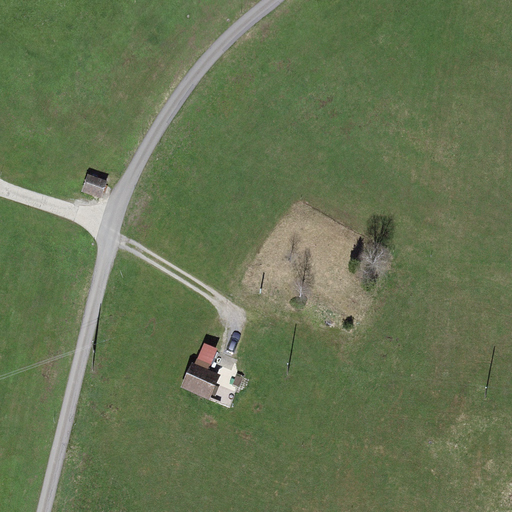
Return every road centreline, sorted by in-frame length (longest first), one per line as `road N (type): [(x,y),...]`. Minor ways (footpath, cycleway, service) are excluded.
road 1 (unclassified): [(283,0),(221,48),(169,114),(117,207),(45,511)]
road 2 (track): [(109,241),(228,310)]
